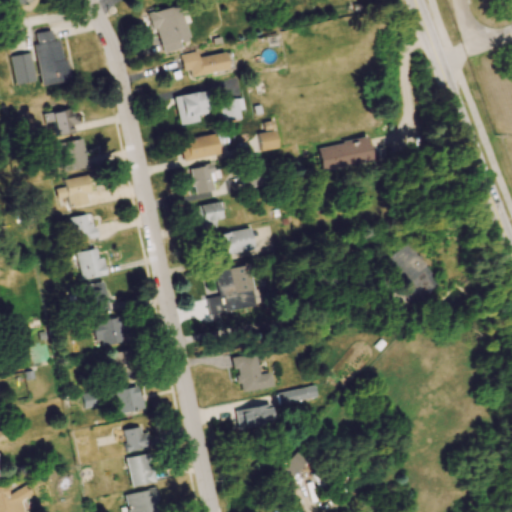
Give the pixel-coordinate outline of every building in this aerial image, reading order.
[(180,48),(178,40),(185,38),(177,5),(146,13),(151,29),(155,28),(161,53),(180,48)] [(32,43),(40,86),(67,81),(63,59),(60,59),(56,39),(51,40),(49,30),(33,33),(35,43),(32,43)] [(186,79),(227,68),(223,52),(197,58),(195,51),(180,55),(186,79)] [(15,85),(34,81),(29,52),(9,56),(15,85)] [(172,97),(178,125),(197,121),(195,115),(205,113),(200,91),(172,97)] [(240,98),(217,101),(220,122),(239,119),(237,110),(242,110),(240,98)] [(75,132),(71,113),(51,117),(55,136),(75,132)] [(255,133),(259,151),(276,148),(270,121),(261,123),(263,131),(255,133)] [(178,141),(183,161),(217,153),(213,133),(178,141)] [(316,147),(321,171),(370,162),(365,137),(316,147)] [(86,167),(79,138),(54,144),(61,173),(86,167)] [(193,194),(212,190),(208,165),(186,168),(190,186),(192,186),(193,194)] [(56,198),(66,197),(68,208),(85,204),(83,194),(88,193),(85,175),(62,179),(63,186),(54,188),(56,198)] [(214,227),(213,220),(220,219),(217,202),(197,205),(200,218),(196,219),(198,230),(214,227)] [(70,241),(95,238),(93,225),(85,225),(84,215),(67,217),(70,241)] [(220,255),(252,247),(247,228),(215,235),(220,255)] [(436,284),(402,242),(382,259),(403,285),(397,290),(410,305),(436,284)] [(80,279),(103,275),(100,257),(95,258),(93,248),(74,252),(80,279)] [(216,296),(205,298),(207,314),(252,307),(245,266),(212,271),(216,296)] [(87,314),(106,312),(102,282),(83,284),(87,314)] [(95,346),(121,343),(118,319),(92,322),(95,346)] [(130,352),(107,354),(109,376),(132,374),(130,352)] [(270,387),(268,372),(257,374),(253,353),(229,357),(231,369),(234,369),(238,392),(270,387)] [(139,411),(137,385),(114,386),(115,412),(139,411)] [(315,396),(312,385),(274,394),(277,405),(315,396)] [(272,420),(268,405),(233,413),(238,433),(258,429),(256,423),(272,420)] [(125,453),(146,448),(140,425),(119,430),(125,453)] [(152,482),(146,453),(124,458),(130,486),(152,482)] [(274,472),(286,483),(303,463),(292,453),(274,472)] [(0,485),(0,511),(21,511),(19,498),(29,496),(28,487),(6,491),(5,485),(0,485)] [(158,511),(153,488),(122,495),(126,511),(158,511)]
